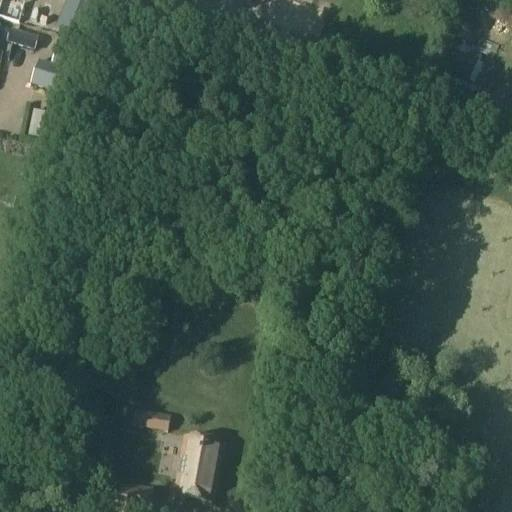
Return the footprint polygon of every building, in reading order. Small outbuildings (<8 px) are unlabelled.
[(72,0),(69,9),(58,34),(93,48),(113,0),(72,0)] [(185,14),(171,37),(190,47),(204,25),(185,14)] [(210,19),(202,46),(208,48),(225,53),(265,65),(273,38),(210,19)] [(10,32),(6,46),(34,54),(38,41),(10,32)] [(460,33),(458,40),(472,46),(475,39),(460,33)] [(83,76),(86,64),(90,52),(59,42),(51,66),(78,75),(80,75),(83,76)] [(208,48),(205,59),(222,64),(225,53),(208,48)] [(78,75),(51,66),(39,63),(30,87),(73,100),(80,75),(78,75)] [(488,112),(483,122),(511,133),(511,113),(491,105),(488,112)] [(171,419),(135,412),(131,429),(167,436),(171,419)] [(185,440),(174,498),(213,505),(223,447),(185,440)] [(104,488),(102,511),(151,511),(153,491),(104,488)]
